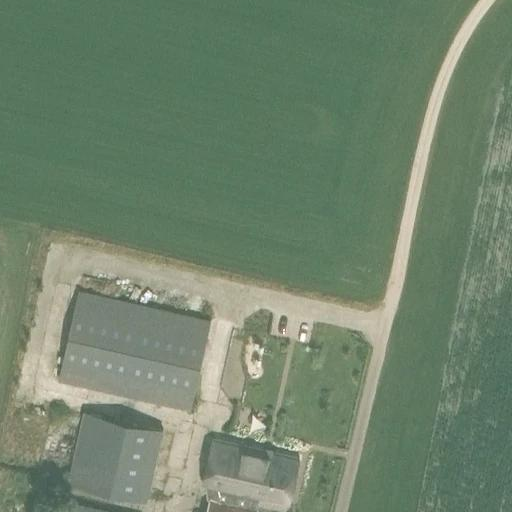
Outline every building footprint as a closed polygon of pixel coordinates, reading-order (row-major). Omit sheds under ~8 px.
[(60,244),(56,258),(80,265),(84,251),(60,244)] [(192,409),(212,321),(81,292),(61,380),(192,409)] [(55,320),(62,296),(50,293),(43,316),(55,320)] [(70,482),(149,500),(164,429),(85,412),(70,482)] [(204,484),(215,487),(260,498),(289,505),(300,457),(214,438),(204,484)] [(215,487),(209,511),(257,511),(260,498),(215,487)] [(114,511),(65,502),(62,511),(114,511)]
